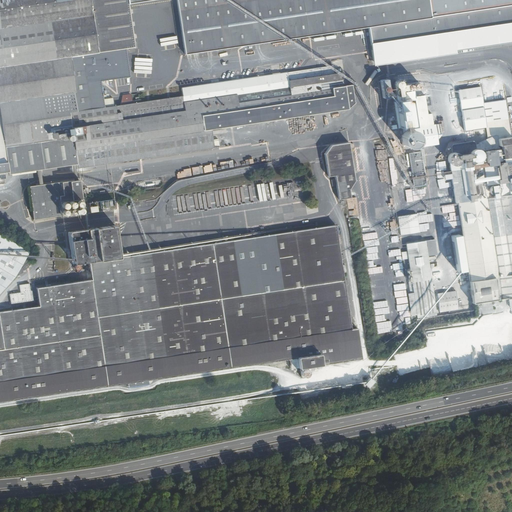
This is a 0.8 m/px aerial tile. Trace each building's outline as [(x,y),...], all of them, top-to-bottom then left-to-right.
[(511,0),(0,0),(0,172),(9,172),(9,174),(77,164),(78,168),(219,146),(218,139),(213,140),(212,132),(212,131),(212,129),(356,108),(353,84),(344,85),(342,73),(333,74),(332,65),(182,87),(183,95),(133,103),(132,94),(122,95),(120,105),(114,106),(113,98),(103,99),(101,81),(129,77),(127,48),(134,47),(129,3),(150,0),(177,0),(186,54),(368,27),(374,66),(456,53),(456,50),(511,41),(511,0)] [(386,79),(379,80),(382,98),(389,97),(386,79)] [(418,148),(438,144),(438,139),(442,134),(440,123),(433,124),(431,113),(427,114),(424,95),(414,96),(413,91),(403,92),(403,91),(405,89),(404,84),(401,84),(401,83),(400,81),(398,80),(396,80),(394,81),(394,83),(393,85),(394,86),(395,87),(396,88),(395,90),(395,92),(395,94),(397,95),(397,100),(395,101),(400,129),(403,128),(404,132),(402,134),(400,137),(401,140),(401,143),(404,146),(407,147),(410,148),(414,147),(416,148),(418,148)] [(467,269),(472,304),(508,298),(510,307),(511,306),(511,141),(505,100),(483,103),(481,86),(457,90),(464,131),(486,128),(487,138),(479,141),(478,142),(478,144),(475,144),(474,142),(473,141),(471,141),(453,144),(452,144),(452,145),(451,147),(452,152),(450,153),(448,155),(446,157),(447,160),(448,163),(449,165),(451,173),(444,174),(444,179),(451,178),(455,203),(457,202),(457,203),(462,235),(459,236),(459,234),(451,235),(457,271),(464,270),(464,269),(467,269)] [(348,144),(330,146),(325,153),(328,176),(335,175),(339,199),(349,197),(348,190),(353,181),(348,144)] [(421,151),(409,153),(414,186),(427,184),(421,151)] [(78,180),(30,186),(34,220),(113,209),(112,199),(82,204),(79,180),(78,180)] [(288,189),(293,188),(294,189),(300,188),(298,180),(286,184),(288,189)] [(417,213),(397,216),(400,235),(419,232),(417,213)] [(89,262),(91,279),(36,287),(39,306),(0,311),(0,400),(127,383),(147,380),(289,360),(290,369),(298,368),(296,357),(320,354),(321,364),(361,359),(357,329),(351,330),(341,259),(336,223),(319,226),(150,252),(119,257),(119,254),(114,225),(69,232),(73,259),(74,263),(89,262)] [(28,252),(0,235),(0,292),(14,277),(29,252),(28,252)] [(437,255),(435,239),(406,243),(409,269),(406,269),(410,292),(407,293),(411,315),(416,314),(417,319),(437,316),(428,257),(437,255)] [(390,264),(393,284),(404,283),(401,256),(389,258),(390,264)] [(30,283),(20,285),(21,292),(10,294),(11,304),(33,301),(30,283)] [(458,309),(455,290),(437,293),(440,312),(458,309)] [(296,357),(298,368),(300,373),(301,376),(302,376),(306,376),(307,373),(308,372),(307,367),(321,364),(320,354),(296,357)] [(371,377),(366,384),(370,388),(376,381),(371,377)]
